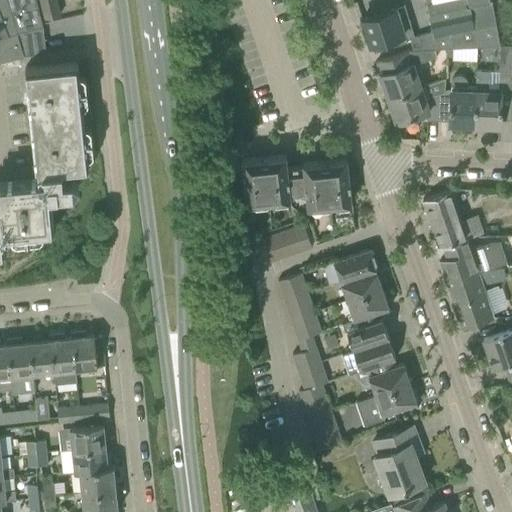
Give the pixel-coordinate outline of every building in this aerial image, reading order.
[(0,0),(0,59),(24,55),(23,54),(16,31),(6,0),(0,0)] [(6,0),(16,31),(42,25),(36,0),(6,0)] [(40,0),(44,17),(59,13),(56,0),(40,0)] [(499,44),(491,0),(425,0),(426,2),(427,9),(432,31),(433,37),(437,36),(450,34),(453,47),(499,44)] [(362,21),(359,22),(363,32),(365,31),(369,43),(371,42),(374,50),(389,45),(405,40),(401,28),(410,25),(403,4),(395,7),(380,12),(361,18),(362,21)] [(440,47),(437,36),(433,37),(432,31),(410,38),(414,49),(434,48),(440,47)] [(511,73),(511,57),(511,43),(500,44),(498,73),(511,73)] [(420,85),(412,61),(421,58),(436,54),(434,48),(414,49),(408,49),(405,50),(381,59),(385,71),(379,72),(387,96),(420,85)] [(53,227),(50,193),(73,190),(78,184),(71,178),(62,179),(61,169),(88,166),(77,61),(24,66),(26,85),(32,87),(42,181),(0,185),(0,252),(4,252),(1,232),(53,227)] [(500,119),(501,86),(488,86),(488,70),(476,69),(475,89),(474,124),(499,125),(500,119)] [(474,124),(475,89),(467,89),(467,80),(467,79),(466,78),(465,77),(464,76),(464,75),(462,74),(461,74),(459,74),(457,74),(456,74),(454,75),(452,76),(451,78),(450,80),(450,88),(445,90),(439,91),(438,119),(449,120),(449,123),(474,124)] [(439,91),(445,90),(446,77),(420,85),(387,96),(395,120),(424,111),(427,119),(438,119),(439,91)] [(305,194),(302,166),(287,168),(285,153),(241,158),(246,202),(290,197),(290,196),(305,194)] [(351,201),(346,157),(302,162),(302,166),(305,194),(307,206),(351,201)] [(462,224),(457,208),(450,189),(422,198),(439,246),(442,245),(467,237),(467,236),(483,231),(478,218),(462,224)] [(303,223),(250,241),(258,264),(311,246),(303,223)] [(471,246),(467,237),(442,245),(446,257),(439,260),(444,274),(459,269),(459,267),(462,266),(465,275),(478,271),(478,270),(506,262),(507,264),(499,238),(492,239),(471,246)] [(333,259),(339,278),(340,279),(375,267),(368,248),(333,259)] [(459,269),(444,274),(461,327),(480,320),(493,315),(491,311),(482,283),(503,278),(500,266),(478,271),(465,275),(462,266),(459,267),(459,269)] [(381,287),(375,267),(340,279),(346,299),(381,287)] [(304,283),(300,271),(277,279),(281,291),(304,283)] [(308,295),(304,283),(281,291),(285,302),(308,295)] [(388,307),(381,287),(346,299),(353,319),(357,317),(375,311),(388,307)] [(312,307),(308,295),(285,302),(289,314),(312,307)] [(316,318),(312,307),(289,314),(293,326),(316,318)] [(377,318),(375,311),(357,317),(353,319),(344,322),(353,349),(388,337),(381,317),(377,318)] [(320,330),(316,318),(293,326),(298,338),(311,334),(320,330)] [(511,327),(501,332),(482,338),(493,368),(504,365),(510,383),(511,383),(511,327)] [(104,364),(101,344),(100,335),(93,336),(93,333),(85,334),(85,330),(69,332),(70,335),(71,335),(74,368),(104,364)] [(71,335),(70,335),(64,336),(63,332),(48,334),(48,338),(49,337),(53,370),(54,382),(76,380),(74,368),(71,335)] [(49,337),(48,338),(42,338),(42,334),(26,336),(27,340),(28,340),(31,372),(53,370),(49,337)] [(315,345),(311,334),(298,338),(301,349),(315,345)] [(28,340),(27,340),(21,340),(20,337),(5,338),(5,342),(7,342),(10,374),(12,392),(33,390),(31,372),(28,340)] [(388,337),(353,349),(341,353),(348,373),(369,366),(369,365),(391,357),(391,358),(395,357),(388,337)] [(7,342),(5,342),(0,342),(0,375),(10,374),(7,342)] [(315,345),(301,349),(292,352),(296,364),(319,357),(315,345)] [(323,368),(319,357),(296,364),(300,376),(323,368)] [(391,358),(395,357),(391,358),(391,357),(369,365),(369,366),(372,372),(368,374),(375,394),(410,382),(403,362),(394,365),(391,358)] [(327,381),(323,368),(300,376),(304,387),(304,388),(321,382),(322,383),(327,381)] [(325,394),(322,383),(321,382),(304,388),(304,387),(298,389),(302,401),(325,394)] [(417,402),(416,401),(410,382),(375,394),(356,400),(364,424),(384,417),(382,413),(417,402)] [(329,405),(328,401),(325,394),(302,401),(306,413),(329,405)] [(49,416),(48,406),(47,396),(34,397),(35,407),(36,417),(49,416)] [(109,416),(107,401),(79,404),(80,419),(109,416)] [(80,419),(79,404),(57,407),(58,421),(80,419)] [(333,417),(329,405),(306,413),(310,425),(333,417)] [(15,419),(14,409),(1,410),(0,407),(0,406),(0,421),(2,421),(15,419)] [(36,417),(35,407),(14,409),(15,419),(36,417)] [(337,429),(333,417),(310,425),(314,436),(337,429)] [(103,422),(83,424),(69,426),(72,448),(105,444),(103,422)] [(424,480),(415,456),(412,447),(419,444),(412,424),(373,439),(378,452),(374,454),(389,493),(392,492),(396,502),(406,498),(423,491),(419,481),(424,480)] [(341,440),(337,429),(314,436),(318,448),(341,440)] [(44,438),(25,440),(26,453),(45,451),(44,438)] [(107,466),(107,465),(105,444),(72,448),(74,471),(79,470),(79,469),(107,466)] [(46,463),(45,451),(26,453),(28,465),(46,463)] [(9,454),(0,455),(0,477),(3,477),(12,476),(9,454)] [(112,464),(107,465),(107,466),(79,469),(79,470),(81,490),(115,487),(112,464)] [(4,489),(3,477),(0,477),(0,500),(15,498),(14,488),(4,489)] [(42,483),(43,494),(53,493),(52,481),(42,483)] [(27,484),(28,496),(37,495),(36,483),(27,484)] [(286,491),(292,511),(317,511),(308,484),(286,491)] [(117,510),(115,487),(81,490),(83,511),(84,511),(112,509),(112,510),(117,510)] [(424,491),(423,491),(406,498),(396,502),(391,504),(394,511),(448,511),(443,500),(430,505),(424,491)] [(54,505),(53,493),(43,494),(45,506),(54,505)] [(39,507),(37,495),(28,496),(29,508),(39,507)]
